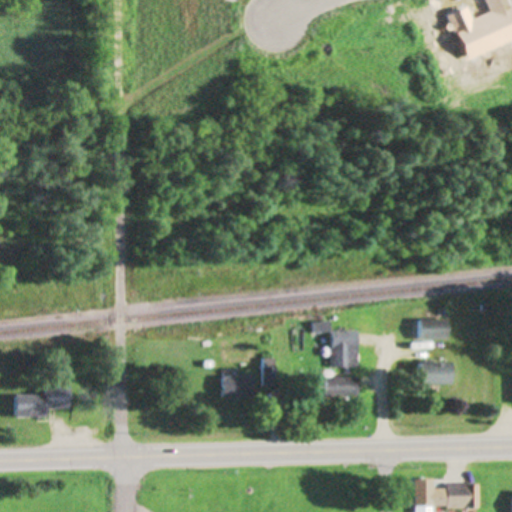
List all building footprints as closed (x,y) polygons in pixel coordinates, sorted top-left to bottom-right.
[(447,11),(462,5),(467,18),(487,9),(483,0),(507,0),(511,11),(511,38),(467,58),(447,11)] [(448,340),(448,319),(417,319),(417,340),(448,340)] [(356,331),(331,331),(331,368),(356,368),(356,331)] [(275,389),(275,360),(262,360),(262,389),(275,389)] [(419,363),(419,385),(451,385),(451,363),(419,363)] [(221,399),(252,399),(252,376),(221,376),(221,399)] [(309,378),(309,399),(357,399),(357,378),(309,378)] [(42,396),(14,396),(13,418),(45,418),(45,409),(71,409),(71,388),(42,387),(42,396)] [(479,486),(433,486),(433,480),(414,480),(414,509),(479,509),(479,486)]
